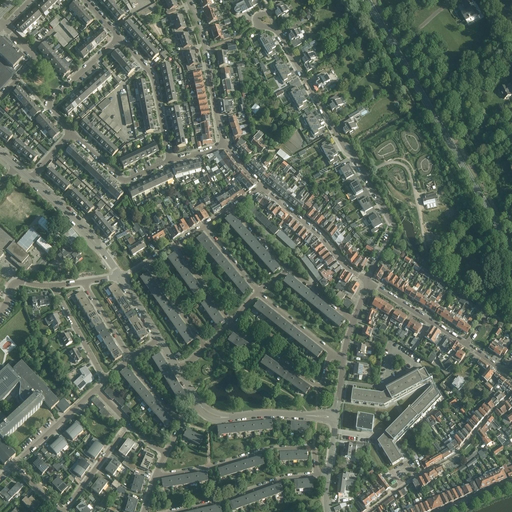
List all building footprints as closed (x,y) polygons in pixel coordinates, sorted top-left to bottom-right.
[(47,0),(45,0),(42,3),(48,10),(49,9),(49,10),(52,7),(54,10),(56,8),(53,5),(53,6),(47,0)] [(208,0),(201,3),(203,8),(205,8),(206,10),(214,7),(213,4),(211,5),(210,1),(213,0),(214,1),(217,0),(208,0)] [(236,0),(238,4),(233,6),(235,9),(233,10),(234,11),(234,12),(234,13),(235,14),(236,14),(236,15),(241,13),(242,14),(247,11),(243,3),(241,0),(236,0)] [(241,0),(243,3),(247,11),(253,9),(252,7),(257,5),(254,0),(241,0)] [(476,17),(479,16),(470,0),(460,0),(466,11),(461,14),(466,21),(475,16),(476,17)] [(111,1),(105,7),(109,12),(115,6),(111,1)] [(167,12),(165,13),(167,15),(174,12),(172,9),(178,7),(175,1),(167,5),(168,8),(166,10),(167,12)] [(74,13),(73,13),(80,7),(76,2),(69,8),(72,11),(69,14),(70,16),(74,13)] [(48,10),(42,3),(37,8),(44,15),(47,11),(50,14),(52,12),(49,10),(49,9),(48,10)] [(275,13),(277,18),(280,16),(281,18),(285,15),(284,14),(289,12),(285,6),(284,7),(282,3),(275,6),(277,9),(276,10),(277,12),(275,13)] [(115,6),(109,12),(113,17),(120,11),(115,6)] [(74,13),(76,16),(73,19),(75,21),(78,18),(77,17),(84,11),(80,7),(73,13),(74,13)] [(207,12),(204,13),(207,19),(219,14),(218,12),(216,13),(216,14),(215,14),(213,10),(215,9),(214,7),(206,10),(207,12)] [(35,10),(30,14),(36,21),(37,20),(37,21),(40,18),(43,21),(45,19),(42,16),(41,16),(35,10)] [(78,18),(80,21),(77,24),(79,26),(82,23),(81,22),(88,16),(84,11),(77,17),(78,18)] [(120,11),(113,17),(118,22),(124,16),(120,11)] [(30,14),(26,19),(32,25),(33,25),(35,22),(38,25),(40,23),(37,21),(37,20),(36,21),(30,14)] [(219,14),(207,19),(209,24),(217,21),(216,17),(217,16),(218,17),(220,16),(219,14)] [(174,22),(175,25),(184,22),(182,16),(176,18),(175,15),(169,17),(171,22),(174,22)] [(82,23),(84,26),(81,29),(83,30),(86,27),(93,21),(88,16),(81,22),(82,23)] [(26,19),(21,23),(27,30),(28,29),(31,27),(33,29),(35,28),(33,25),(32,25),(26,19)] [(122,27),(126,32),(133,26),(128,21),(122,27)] [(184,22),(175,25),(176,29),(173,29),(175,35),(181,33),(180,30),(186,28),(184,22)] [(18,30),(16,32),(22,38),(25,36),(23,34),(26,31),(29,34),(31,32),(28,29),(27,30),(21,23),(16,27),(18,30)] [(210,29),(212,35),(221,32),(219,28),(222,27),(222,25),(210,29)] [(133,26),(126,32),(131,36),(137,31),(133,26)] [(291,35),(288,37),(291,41),(290,42),(294,48),(301,44),(298,39),(297,38),(302,35),(299,29),(298,30),(295,26),(289,30),(290,33),(291,35)] [(95,31),(93,32),(96,35),(102,42),(107,38),(105,36),(108,34),(102,27),(100,29),(101,31),(97,34),(95,31)] [(137,31),(131,36),(135,41),(141,36),(137,31)] [(221,32),(212,35),(214,40),(216,40),(217,42),(229,39),(227,35),(225,36),(225,34),(222,35),(221,32)] [(181,33),(175,35),(177,40),(180,40),(181,43),(190,40),(188,34),(182,36),(181,33)] [(260,38),(257,40),(261,46),(262,45),(264,48),(271,43),(272,43),(269,38),(268,38),(265,34),(260,37),(260,38)] [(88,37),(91,40),(92,39),(97,46),(102,42),(96,35),(93,38),(90,35),(88,37)] [(141,36),(135,41),(139,46),(145,40),(141,36)] [(0,90),(11,79),(22,67),(25,64),(29,60),(15,48),(13,50),(10,47),(12,45),(4,37),(0,40),(0,90)] [(85,39),(83,41),(86,44),(87,43),(93,50),(97,46),(92,39),(91,40),(88,42),(85,39)] [(38,49),(42,54),(49,48),(48,48),(48,47),(46,45),(49,42),(47,40),(44,43),(38,49)] [(145,40),(139,46),(143,51),(150,45),(145,40)] [(182,47),(180,47),(181,53),(187,51),(186,48),(192,46),(190,40),(181,43),(182,47)] [(308,44),(310,49),(317,45),(315,40),(308,44)] [(79,45),(81,48),(82,48),(88,54),(93,50),(87,43),(86,44),(83,41),(86,44),(83,47),(80,43),(79,45)] [(271,43),(264,48),(265,50),(264,51),(268,58),(271,56),(271,57),(276,54),(277,54),(274,49),(275,48),(272,43),(271,43)] [(227,45),(228,48),(229,52),(236,51),(234,44),(227,45)] [(49,48),(42,54),(46,59),(53,53),(52,52),(53,52),(50,49),(53,47),(51,45),(48,47),(48,48),(49,48)] [(150,45),(143,51),(148,56),(154,50),(150,45)] [(81,48),(79,51),(76,48),(74,49),(77,53),(77,52),(83,59),(88,54),(82,48),(81,48)] [(305,58),(302,60),(304,64),(303,65),(306,69),(307,72),(311,69),(309,66),(308,64),(312,62),(311,61),(316,58),(312,53),(311,53),(309,49),(302,53),(304,56),(303,56),(305,58)] [(53,53),(46,59),(50,64),(57,58),(57,57),(54,54),(57,52),(55,50),(53,52),(52,52),(53,53)] [(154,50),(148,56),(152,61),(158,55),(154,50)] [(111,56),(115,61),(121,55),(117,51),(111,56)] [(187,51),(181,53),(183,58),(186,58),(187,61),(196,58),(194,52),(188,54),(187,51)] [(227,52),(217,54),(218,61),(227,59),(226,55),(228,55),(227,52)] [(57,58),(50,64),(54,68),(61,62),(58,59),(61,56),(60,54),(57,57),(57,58)] [(121,55),(115,61),(119,66),(126,60),(121,55)] [(196,58),(187,61),(188,65),(186,66),(187,70),(194,69),(193,69),(192,66),(198,64),(196,58)] [(61,62),(54,68),(59,73),(66,67),(65,66),(63,64),(66,61),(64,59),(61,62)] [(227,59),(218,61),(219,68),(233,65),(233,63),(229,63),(227,63),(227,59)] [(126,60),(119,66),(123,71),(130,65),(126,60)] [(283,65),(280,60),(280,61),(275,63),(276,64),(273,66),(278,75),(288,70),(285,64),(283,65)] [(66,67),(59,73),(63,78),(64,77),(66,79),(70,76),(68,74),(70,72),(67,68),(70,66),(68,64),(65,66),(66,67)] [(160,66),(162,72),(170,71),(169,64),(160,66)] [(130,65),(123,71),(128,76),(134,70),(130,65)] [(194,69),(187,70),(188,74),(192,73),(193,78),(202,77),(200,71),(195,72),(194,69)] [(105,70),(100,75),(106,81),(111,77),(105,70)] [(291,75),(288,70),(278,75),(283,84),(286,83),(287,84),(292,81),(289,76),(291,75)] [(329,82),(326,76),(325,77),(322,73),(316,76),(317,79),(317,80),(318,82),(315,83),(318,88),(321,86),(322,88),(325,85),(325,84),(329,82)] [(100,75),(96,79),(101,85),(106,81),(100,75)] [(96,79),(91,83),(96,90),(101,85),(96,79)] [(136,82),(137,89),(146,87),(144,81),(136,82)] [(91,83),(86,88),(92,94),(96,90),(91,83)] [(506,86),(499,90),(504,99),(506,99),(507,99),(508,99),(509,98),(509,96),(511,96),(510,94),(511,92),(511,83),(506,87),(506,86)] [(299,92),(296,87),(296,88),(291,90),(291,91),(288,93),(293,102),(303,97),(300,91),(299,92)] [(17,100),(17,99),(23,93),(19,88),(12,94),(15,98),(12,101),(14,103),(17,100)] [(86,88),(81,92),(87,98),(92,94),(86,88)] [(81,92),(77,96),(82,102),(87,98),(81,92)] [(23,93),(17,99),(17,100),(19,103),(16,105),(18,107),(21,105),(21,104),(28,98),(23,93)] [(77,96),(72,100),(77,107),(82,102),(77,96)] [(175,96),(167,97),(168,104),(177,102),(175,96)] [(338,108),(343,105),(340,99),(338,100),(336,96),(329,100),(331,103),(332,105),(329,107),(332,111),(335,110),(335,111),(339,109),(338,108)] [(306,102),(303,97),(293,102),(298,111),(302,109),(302,111),(307,108),(305,103),(306,102)] [(28,98),(21,104),(21,105),(24,108),(21,110),(22,112),(25,109),(32,103),(28,98)] [(222,100),(219,100),(220,108),(228,107),(232,107),(231,102),(232,102),(232,99),(227,99),(222,100)] [(72,100),(67,105),(73,111),(77,107),(72,100)] [(32,103),(25,109),(28,112),(25,115),(26,117),(29,114),(30,114),(29,114),(36,107),(32,103)] [(73,111),(67,105),(62,109),(63,110),(68,116),(73,111)] [(36,107),(29,114),(30,114),(29,114),(32,117),(29,120),(31,122),(34,119),(35,121),(42,115),(40,112),(36,107)] [(169,110),(171,116),(179,114),(178,108),(169,110)] [(310,128),(318,124),(315,118),(314,119),(311,114),(306,117),(307,118),(303,120),(307,127),(308,126),(310,128)] [(42,115),(35,121),(38,124),(35,127),(37,129),(40,126),(47,120),(42,115)] [(235,118),(228,120),(230,126),(237,124),(243,122),(242,119),(236,121),(235,118)] [(350,119),(343,123),(345,126),(344,126),(345,128),(342,130),(345,135),(348,133),(349,134),(352,132),(352,131),(356,128),(353,123),(352,123),(350,119)] [(47,120),(40,126),(43,129),(40,132),(41,134),(44,131),(45,131),(44,130),(51,124),(47,120)] [(79,126),(84,131),(89,124),(85,120),(79,126)] [(51,124),(44,130),(45,131),(44,131),(47,134),(44,137),(46,139),(49,136),(48,135),(55,129),(51,124)] [(89,124),(84,131),(88,135),(94,129),(89,124)] [(237,124),(230,126),(232,132),(239,129),(239,130),(240,129),(239,126),(238,127),(237,124)] [(321,129),(318,124),(310,128),(311,131),(310,132),(314,138),(317,136),(318,137),(323,134),(320,130),(321,129)] [(153,125),(144,127),(146,133),(154,132),(153,125)] [(55,129),(48,135),(49,136),(51,139),(48,141),(50,143),(53,140),(59,134),(55,129)] [(94,129),(88,135),(93,139),(99,133),(94,129)] [(233,135),(232,136),(234,143),(240,137),(240,136),(242,135),(241,132),(240,133),(239,130),(239,129),(232,132),(233,135)] [(7,133),(2,139),(7,143),(12,136),(7,133)] [(99,133),(93,139),(98,144),(104,138),(99,133)] [(257,134),(249,142),(261,153),(265,148),(257,142),(261,137),(257,134)] [(211,135),(201,136),(202,145),(205,145),(206,146),(207,146),(207,145),(212,144),(211,135)] [(104,138),(98,144),(102,148),(108,142),(110,140),(108,138),(106,140),(104,138)] [(12,147),(17,151),(23,145),(18,140),(12,147)] [(184,140),(176,141),(177,148),(185,146),(184,140)] [(241,140),(235,146),(239,149),(245,144),(246,143),(244,141),(243,142),(241,140)] [(322,145),(319,147),(322,153),(324,153),(325,155),(334,150),(331,145),(329,146),(326,141),(321,144),(322,145)] [(108,142),(102,148),(107,153),(113,146),(108,142)] [(155,144),(149,147),(153,155),(158,152),(155,144)] [(245,144),(239,149),(243,153),(248,148),(245,144)] [(23,145),(17,151),(22,155),(27,149),(23,145)] [(65,152),(70,157),(76,150),(71,146),(65,152)] [(113,146),(107,153),(112,157),(118,151),(113,146)] [(248,148),(243,153),(246,157),(252,151),(250,149),(251,148),(249,146),(248,148)] [(149,147),(143,150),(147,158),(153,155),(149,147)] [(27,149),(22,155),(27,159),(32,153),(27,149)] [(280,149),(276,154),(285,161),(290,158),(280,149)] [(76,150),(70,157),(75,161),(81,155),(76,150)] [(143,150),(137,152),(141,160),(147,158),(143,150)] [(333,151),(325,155),(327,158),(325,159),(329,165),(332,163),(333,164),(338,161),(335,157),(337,156),(334,150),(333,151)] [(212,155),(206,156),(209,160),(213,157),(215,159),(216,159),(219,163),(221,162),(229,155),(226,151),(225,151),(224,151),(222,151),(219,151),(212,155)] [(137,152),(132,155),(135,163),(141,160),(137,152)] [(32,153),(27,159),(32,164),(37,157),(32,153)] [(81,155),(75,161),(80,165),(85,159),(81,155)] [(132,155),(126,158),(129,166),(135,163),(132,155)] [(221,162),(219,163),(223,167),(232,160),(229,155),(221,162)] [(268,155),(261,162),(264,165),(266,167),(273,159),(268,155)] [(129,166),(126,158),(120,161),(124,169),(129,166)] [(85,159),(80,165),(84,170),(90,163),(85,159)] [(247,165),(250,168),(256,162),(253,159),(247,165)] [(232,160),(223,167),(227,171),(235,164),(232,160)] [(199,161),(192,163),(195,171),(201,169),(199,161)] [(256,162),(250,168),(252,170),(258,164),(256,162)] [(258,164),(252,170),(256,174),(264,165),(261,162),(260,162),(258,164)] [(90,163),(84,170),(89,174),(95,168),(90,163)] [(192,163),(186,164),(188,173),(195,171),(192,163)] [(186,164),(180,166),(182,174),(188,173),(186,164)] [(223,174),(225,176),(231,171),(233,174),(239,169),(235,164),(227,171),(225,172),(223,174)] [(264,165),(256,174),(260,178),(264,173),(266,172),(265,171),(265,170),(264,169),(266,167),(264,165)] [(182,174),(180,166),(174,168),(176,176),(182,174)] [(340,166),(334,169),(336,173),(340,170),(343,175),(350,171),(347,166),(342,169),(340,166)] [(95,168),(89,174),(94,178),(100,172),(95,168)] [(45,175),(50,180),(56,173),(51,169),(45,175)] [(239,169),(233,174),(232,175),(235,179),(237,178),(243,173),(239,169)] [(350,171),(343,175),(346,180),(347,184),(354,179),(353,176),(350,171)] [(100,172),(94,178),(98,183),(104,177),(100,172)] [(169,172),(163,174),(167,182),(173,179),(169,172)] [(264,173),(260,178),(266,183),(274,173),(272,172),(270,174),(269,173),(267,175),(264,173)] [(56,173),(50,180),(55,184),(60,177),(56,173)] [(243,173),(237,178),(241,183),(247,177),(243,173)] [(274,173),(266,183),(270,186),(278,177),(274,173)] [(163,174),(157,177),(161,185),(167,182),(163,174)] [(60,177),(55,184),(60,188),(65,182),(60,177)] [(104,177),(98,183),(103,187),(109,181),(104,177)] [(157,177),(151,180),(155,188),(161,185),(157,177)] [(241,183),(239,185),(240,186),(241,185),(241,184),(242,184),(245,187),(243,188),(244,188),(251,182),(247,177),(241,183)] [(278,177),(270,186),(274,190),(282,181),(278,177)] [(354,179),(347,184),(349,187),(352,192),(360,187),(357,182),(356,182),(354,179)] [(151,180),(146,183),(149,190),(155,188),(151,180)] [(109,181),(103,187),(108,192),(114,185),(109,181)] [(282,181),(274,190),(278,193),(282,189),(286,184),(282,181)] [(65,182),(60,188),(65,192),(70,186),(65,182)] [(244,188),(243,189),(245,190),(246,189),(249,191),(255,186),(251,182),(244,188)] [(146,183),(140,185),(143,193),(149,190),(146,183)] [(282,189),(278,193),(283,197),(289,189),(286,187),(287,186),(287,185),(286,184),(282,189)] [(114,185),(108,192),(112,196),(118,190),(114,185)] [(140,185),(134,188),(138,196),(143,193),(140,185)] [(289,189),(283,197),(287,200),(293,193),(297,188),(295,186),(292,190),(289,189)] [(234,189),(232,191),(237,198),(242,195),(236,187),(236,188),(234,189)] [(360,187),(352,192),(347,195),(351,202),(356,199),(357,200),(364,196),(362,193),(363,192),(360,187)] [(138,196),(134,188),(128,191),(132,199),(138,196)] [(69,196),(74,201),(80,195),(75,190),(69,196)] [(118,190),(112,196),(117,200),(123,194),(118,190)] [(177,190),(172,192),(174,197),(177,195),(178,199),(181,197),(177,190)] [(232,191),(226,195),(231,203),(237,198),(232,191)] [(297,197),(291,204),(296,208),(302,200),(300,198),(304,193),(302,191),(297,197)] [(220,193),(219,194),(220,196),(220,197),(227,206),(231,203),(226,195),(224,192),(222,193),(224,196),(223,196),(220,193)] [(293,193),(287,200),(291,204),(297,197),(293,193)] [(302,200),(296,208),(300,211),(302,208),(305,205),(303,203),(309,195),(307,193),(302,200)] [(436,193),(425,196),(425,199),(422,200),(424,206),(435,204),(435,200),(438,200),(436,193)] [(218,198),(216,200),(218,203),(222,209),(227,206),(220,197),(220,196),(219,194),(217,196),(218,198)] [(80,195),(74,201),(78,205),(84,199),(80,195)] [(257,199),(255,202),(262,205),(265,208),(267,207),(271,202),(267,198),(263,197),(260,195),(257,199)] [(305,205),(302,208),(308,213),(313,207),(309,203),(314,197),(312,196),(307,202),(305,205)] [(364,196),(357,200),(359,203),(362,208),(369,204),(366,198),(366,199),(364,196)] [(202,199),(203,203),(205,206),(209,205),(210,204),(206,197),(202,199)] [(84,199),(78,205),(83,210),(89,204),(84,199)] [(210,204),(209,205),(211,208),(210,208),(214,214),(222,209),(218,203),(216,200),(210,204)] [(265,208),(263,210),(266,212),(268,210),(271,213),(277,206),(272,202),(271,202),(267,207),(265,208)] [(89,204),(83,210),(88,215),(94,208),(89,204)] [(369,204),(362,208),(363,210),(360,212),(363,217),(366,215),(366,216),(373,212),(372,209),(369,204)] [(200,205),(194,209),(196,213),(197,215),(201,222),(208,217),(204,209),(203,210),(200,205)] [(308,213),(305,216),(309,219),(310,219),(318,209),(316,207),(317,206),(315,205),(313,207),(308,213)] [(271,213),(266,218),(268,220),(272,215),(274,217),(276,215),(280,209),(277,206),(271,213)] [(318,209),(310,219),(314,222),(319,216),(317,214),(321,209),(319,207),(318,209)] [(280,209),(276,215),(283,221),(287,215),(280,209)] [(319,216),(314,222),(318,226),(324,218),(328,214),(328,213),(326,212),(322,218),(319,216)] [(366,216),(364,218),(368,226),(371,224),(379,220),(376,215),(375,215),(373,212),(366,216)] [(92,219),(96,224),(102,219),(98,214),(92,219)] [(185,214),(183,215),(186,220),(187,222),(188,222),(191,228),(196,225),(192,219),(190,221),(188,218),(185,214)] [(227,223),(231,227),(232,227),(231,226),(236,222),(234,219),(234,218),(231,215),(225,219),(227,222),(227,223)] [(288,216),(283,223),(288,227),(284,231),(286,233),(287,231),(290,229),(290,228),(295,222),(291,218),(288,216)] [(324,220),(319,226),(324,230),(332,220),(333,218),(331,217),(327,222),(328,222),(327,223),(324,220)] [(42,219),(38,224),(49,234),(51,235),(52,234),(50,232),(53,229),(42,219)] [(102,219),(96,224),(100,229),(106,223),(102,219)] [(181,225),(177,228),(180,235),(189,229),(183,219),(179,221),(181,225)] [(332,220),(324,230),(328,234),(333,227),(331,225),(334,221),(332,220)] [(379,220),(371,224),(374,229),(370,231),(372,234),(378,231),(377,228),(382,225),(379,220)] [(236,222),(231,226),(232,227),(233,228),(233,229),(237,234),(238,233),(237,233),(242,229),(242,228),(240,226),(240,225),(237,221),(236,222)] [(290,229),(287,231),(288,232),(289,233),(290,232),(291,230),(294,232),(300,225),(295,222),(290,228),(290,229)] [(106,223),(100,229),(104,234),(111,228),(106,223)] [(180,235),(177,228),(174,224),(173,225),(172,225),(167,228),(168,231),(167,232),(170,237),(171,236),(173,239),(180,235)] [(333,227),(328,234),(331,238),(337,231),(340,228),(340,227),(339,225),(337,226),(335,224),(333,227)] [(111,228),(104,234),(108,239),(114,234),(115,235),(118,232),(113,226),(111,228)] [(159,231),(155,233),(159,239),(165,236),(164,235),(167,234),(165,230),(162,232),(159,227),(157,228),(159,231)] [(294,241),(293,242),(294,243),(299,237),(305,230),(301,227),(295,234),(298,236),(294,241)] [(28,232),(17,244),(26,252),(40,236),(35,232),(31,228),(28,232)] [(145,228),(141,230),(149,242),(152,240),(154,243),(159,239),(155,233),(150,236),(145,228)] [(242,229),(237,233),(238,233),(239,235),(239,236),(243,241),(244,240),(243,240),(248,235),(246,232),(243,228),(242,228),(242,229)] [(337,231),(331,238),(335,243),(340,235),(338,232),(341,229),(340,228),(337,231)] [(0,259),(4,255),(0,253),(6,251),(12,256),(10,259),(22,270),(27,270),(32,265),(32,259),(13,243),(14,242),(0,229),(0,259)] [(71,229),(62,237),(67,242),(70,246),(79,238),(71,229)] [(51,235),(47,237),(55,247),(63,240),(65,243),(66,242),(67,242),(62,237),(57,230),(52,234),(51,235)] [(299,237),(294,243),(296,245),(297,244),(298,244),(300,242),(299,241),(301,239),(303,241),(309,233),(305,230),(299,237)] [(340,235),(335,243),(338,247),(344,240),(341,237),(345,233),(344,231),(340,235)] [(202,234),(197,239),(199,242),(198,242),(202,247),(203,247),(203,246),(208,242),(205,239),(206,238),(202,234)] [(306,244),(302,249),(304,250),(308,244),(314,237),(310,234),(304,242),(306,244)] [(248,235),(243,240),(244,240),(245,242),(245,243),(249,247),(250,247),(249,246),(254,242),(252,239),(252,238),(249,235),(248,235)] [(308,249),(305,251),(307,253),(312,249),(319,243),(316,239),(314,237),(308,244),(309,244),(308,245),(310,248),(308,249)] [(344,240),(338,247),(341,251),(349,242),(350,241),(347,237),(344,240)] [(132,238),(130,239),(138,253),(144,249),(142,247),(145,245),(141,240),(139,241),(140,243),(137,245),(132,238)] [(130,239),(127,241),(132,248),(129,250),(133,256),(138,253),(130,239)] [(208,242),(203,246),(203,247),(205,248),(204,249),(208,254),(209,254),(209,253),(214,249),(211,246),(212,245),(209,242),(208,241),(208,242)] [(254,242),(249,246),(250,247),(251,249),(255,254),(256,254),(255,253),(260,249),(260,248),(258,246),(258,245),(255,241),(254,242)] [(79,261),(82,258),(79,255),(81,254),(78,250),(76,252),(74,250),(75,250),(72,245),(70,246),(66,242),(65,243),(63,245),(65,248),(63,249),(63,248),(59,251),(61,253),(57,256),(60,259),(63,263),(66,260),(65,258),(66,257),(69,260),(73,257),(74,259),(72,261),(75,264),(77,263),(79,261)] [(349,242),(341,251),(345,256),(350,249),(348,246),(351,243),(349,242)] [(312,253),(306,257),(308,258),(308,259),(316,253),(323,248),(319,243),(312,249),(314,252),(312,253)] [(214,249),(209,253),(209,254),(211,255),(210,256),(214,261),(215,260),(220,256),(219,255),(217,253),(218,252),(214,248),(214,249)] [(260,249),(255,253),(256,254),(257,255),(257,256),(261,261),(262,260),(261,260),(266,255),(264,252),(261,248),(260,248),(260,249)] [(316,253),(308,259),(309,260),(311,262),(312,263),(314,262),(312,260),(317,255),(319,258),(326,252),(323,248),(316,253)] [(350,249),(345,256),(348,260),(354,253),(352,251),(350,249)] [(354,253),(348,260),(352,265),(357,258),(356,256),(358,254),(354,249),(352,251),(354,253)] [(314,262),(312,263),(313,264),(314,267),(315,268),(317,267),(315,264),(316,263),(321,260),(323,262),(330,256),(326,252),(319,258),(314,261),(314,262)] [(174,253),(168,258),(170,260),(169,261),(173,266),(174,266),(173,265),(179,261),(176,258),(177,258),(174,253)] [(220,256),(215,260),(216,262),(216,263),(220,268),(221,267),(220,267),(225,262),(223,259),(220,255),(219,255),(220,256)] [(266,255),(261,260),(262,260),(263,262),(263,263),(267,268),(268,267),(267,266),(272,262),(270,259),(267,255),(266,255)] [(317,267),(315,268),(316,269),(317,270),(324,264),(327,267),(334,261),(330,256),(323,262),(317,267)] [(357,258),(352,265),(356,268),(358,266),(362,269),(366,261),(363,259),(362,257),(360,259),(357,258)] [(179,261),(173,265),(174,266),(175,267),(174,268),(178,273),(179,273),(179,272),(184,269),(184,268),(182,265),(179,261)] [(272,262),(267,266),(268,267),(269,269),(273,274),(276,271),(277,271),(279,269),(276,266),(276,265),(273,262),(273,261),(272,262)] [(225,262),(220,267),(221,267),(222,269),(222,270),(226,275),(227,274),(226,274),(231,269),(229,266),(226,262),(225,262)] [(329,270),(327,271),(329,273),(338,266),(335,262),(327,268),(329,270)] [(321,275),(316,279),(323,288),(328,284),(326,282),(328,281),(331,278),(342,270),(338,266),(329,273),(327,271),(325,272),(323,270),(319,273),(321,275)] [(380,267),(374,277),(380,280),(383,275),(386,277),(390,271),(387,269),(386,271),(380,267)] [(184,269),(179,272),(179,273),(180,275),(183,281),(184,280),(189,276),(187,273),(188,272),(185,268),(184,268),(184,269)] [(231,269),(226,274),(227,274),(228,276),(227,277),(232,282),(233,281),(232,280),(237,276),(235,273),(232,269),(231,269)] [(386,277),(384,280),(389,284),(394,276),(391,274),(393,271),(391,270),(390,271),(386,277)] [(342,271),(337,279),(340,280),(337,284),(339,285),(347,273),(342,271)] [(347,273),(339,285),(341,286),(342,285),(343,286),(344,283),(346,284),(351,277),(351,276),(347,273)] [(147,274),(141,278),(143,280),(142,281),(146,286),(147,286),(146,285),(152,282),(151,281),(149,278),(150,278),(147,274)] [(189,276),(184,280),(186,282),(185,283),(189,288),(190,288),(189,287),(194,283),(192,280),(193,280),(190,276),(190,275),(189,276)] [(399,279),(394,287),(398,290),(403,283),(405,280),(402,278),(403,277),(401,275),(399,279)] [(237,276),(232,280),(233,281),(234,283),(233,283),(238,288),(238,287),(243,283),(240,280),(241,280),(238,276),(237,276)] [(285,284),(290,288),(291,288),(291,287),(295,282),(292,280),(292,279),(288,276),(283,281),(286,283),(285,284)] [(394,276),(389,284),(394,287),(399,279),(394,276)] [(403,283),(398,290),(403,293),(408,286),(406,284),(408,280),(406,278),(405,280),(403,283)] [(152,282),(146,285),(147,286),(148,288),(147,288),(151,294),(152,293),(151,293),(157,289),(156,289),(154,285),(155,285),(152,281),(151,281),(152,282)] [(295,282),(291,287),(291,288),(293,289),(292,290),(297,294),(298,293),(302,288),(299,285),(295,282),(295,281),(295,282)] [(243,283),(238,287),(238,288),(240,290),(239,290),(243,295),(246,293),(247,292),(249,290),(246,287),(247,286),(244,283),(243,283),(243,282),(243,283)] [(339,292),(334,298),(340,302),(345,296),(351,300),(354,295),(359,287),(353,283),(352,284),(350,282),(349,282),(341,293),(339,292)] [(194,283),(189,287),(190,288),(191,289),(190,290),(194,295),(197,293),(198,292),(200,291),(197,287),(198,287),(195,283),(194,283)] [(109,285),(103,289),(104,292),(108,290),(111,295),(112,296),(113,296),(119,291),(115,285),(111,288),(109,285)] [(302,288),(298,293),(300,295),(299,295),(305,300),(305,299),(305,298),(309,293),(306,291),(306,290),(302,287),(302,288)] [(408,288),(404,294),(410,297),(416,288),(414,287),(412,289),(411,290),(408,288)] [(157,289),(151,293),(152,293),(153,295),(152,296),(156,301),(157,301),(156,300),(162,296),(159,293),(160,292),(157,288),(156,289),(157,289)] [(416,288),(410,297),(415,301),(419,295),(418,294),(416,293),(416,292),(418,289),(416,288)] [(119,291),(113,296),(116,300),(115,301),(116,302),(117,302),(123,298),(119,291)] [(419,295),(415,301),(420,304),(424,297),(422,296),(424,294),(420,291),(418,294),(419,295)] [(81,292),(75,297),(78,302),(77,302),(78,304),(79,303),(85,299),(81,292)] [(309,293),(305,298),(305,299),(307,300),(306,301),(312,305),(312,304),(316,299),(313,297),(313,296),(309,293)] [(424,297),(420,304),(425,307),(429,301),(426,299),(428,296),(428,295),(426,294),(424,297)] [(162,296),(156,300),(157,301),(158,303),(157,303),(161,309),(162,308),(162,307),(167,304),(165,300),(162,296)] [(40,307),(49,306),(48,298),(39,299),(39,297),(31,298),(32,306),(40,305),(40,307)] [(123,298),(117,302),(120,307),(119,307),(120,309),(121,308),(127,304),(123,298)] [(316,299),(312,304),(314,306),(314,307),(319,311),(319,310),(323,305),(323,304),(320,302),(317,298),(316,298),(316,299)] [(375,302),(372,306),(378,310),(383,302),(380,300),(377,298),(377,299),(376,299),(374,301),(375,302)] [(429,301),(425,307),(430,310),(434,303),(436,300),(434,299),(433,300),(430,298),(429,301)] [(85,299),(79,303),(82,308),(81,308),(82,310),(83,310),(89,305),(85,299)] [(208,300),(202,305),(203,307),(203,308),(206,313),(207,313),(207,312),(212,308),(210,305),(211,304),(208,300)] [(346,300),(342,304),(343,305),(347,308),(348,308),(351,304),(346,300)] [(256,309),(261,314),(261,313),(261,312),(265,307),(262,305),(262,304),(258,301),(254,307),(256,309)] [(383,302),(378,310),(381,312),(383,313),(388,306),(383,302)] [(167,304),(162,307),(162,308),(163,310),(162,311),(166,316),(167,315),(172,311),(170,308),(170,307),(168,304),(167,303),(167,304)] [(434,303),(430,310),(435,314),(440,306),(437,304),(437,305),(434,303)] [(127,304),(121,308),(124,313),(123,314),(124,315),(125,315),(131,311),(127,304)] [(323,305),(319,310),(321,311),(321,312),(326,316),(326,315),(330,310),(327,308),(327,307),(324,304),(323,304),(323,305)] [(89,305),(83,310),(86,314),(85,315),(86,316),(87,316),(93,312),(89,305)] [(385,314),(382,319),(385,321),(393,309),(388,306),(383,313),(385,314)] [(265,307),(261,312),(261,313),(263,314),(263,315),(268,319),(269,318),(268,318),(272,313),(269,310),(270,310),(266,307),(265,307)] [(441,307),(437,315),(442,318),(447,309),(445,308),(444,309),(441,307)] [(212,308),(207,312),(207,313),(209,314),(208,315),(212,320),(213,320),(212,319),(218,315),(217,315),(215,312),(216,312),(213,308),(212,308)] [(447,309),(442,318),(447,321),(452,313),(453,311),(448,308),(447,309)] [(330,310),(326,315),(326,316),(328,317),(328,318),(333,322),(333,321),(337,316),(334,313),(331,310),(330,310)] [(131,311),(125,315),(128,320),(127,320),(128,322),(129,321),(135,317),(131,311)] [(172,311),(167,315),(168,317),(168,318),(171,323),(172,323),(172,322),(177,318),(175,315),(176,315),(173,311),(172,311)] [(397,311),(390,321),(395,325),(396,324),(397,322),(402,314),(397,311)] [(93,312),(87,316),(90,321),(89,321),(90,323),(91,323),(91,322),(97,318),(93,312)] [(272,313),(268,318),(269,318),(270,320),(270,321),(275,325),(276,324),(275,324),(279,318),(276,316),(277,315),(273,313),(273,312),(272,312),(272,313)] [(370,312),(367,321),(368,322),(367,324),(373,327),(375,323),(373,322),(374,320),(373,320),(373,317),(375,313),(370,312)] [(452,313),(447,321),(452,324),(458,315),(456,313),(455,314),(452,313)] [(397,322),(396,324),(399,325),(398,327),(401,328),(407,318),(402,314),(397,322)] [(56,315),(50,318),(49,317),(44,320),(48,326),(51,325),(53,328),(54,331),(59,328),(58,326),(61,324),(58,319),(58,318),(56,315)] [(218,315),(212,319),(213,320),(214,322),(213,322),(217,327),(220,325),(221,324),(223,323),(220,319),(221,319),(218,315),(217,315),(218,315)] [(337,316),(333,321),(335,323),(335,324),(340,328),(342,325),(342,324),(344,322),(341,319),(341,318),(338,315),(337,315),(337,316)] [(458,315),(452,324),(457,328),(461,321),(463,319),(460,317),(460,316),(458,315)] [(135,317),(129,321),(132,326),(131,326),(132,328),(133,328),(133,327),(139,323),(135,317)] [(97,318),(91,322),(91,323),(94,327),(93,328),(94,329),(95,329),(101,325),(97,318)] [(177,318),(172,322),(172,323),(174,325),(173,325),(176,331),(177,330),(182,326),(180,323),(181,322),(178,318),(177,318)] [(279,318),(275,324),(276,324),(277,325),(277,326),(282,330),(283,330),(282,329),(286,324),(283,322),(284,321),(280,318),(279,318)] [(461,321),(457,328),(462,331),(466,324),(468,321),(466,320),(463,318),(463,319),(461,321)] [(412,321),(405,331),(407,332),(408,331),(411,333),(412,331),(417,324),(412,321)] [(139,323),(133,327),(133,328),(136,332),(135,333),(136,334),(137,334),(143,330),(139,323)] [(286,324),(282,329),(283,330),(284,331),(284,332),(289,336),(293,330),(290,327),(291,327),(287,324),(287,323),(286,324)] [(417,324),(412,331),(415,333),(413,336),(415,338),(422,327),(417,324)] [(466,324),(462,331),(467,334),(471,328),(468,326),(469,325),(466,324)] [(101,325),(95,329),(98,334),(97,334),(98,336),(99,335),(105,331),(101,325)] [(182,326),(177,330),(179,332),(178,333),(182,338),(182,337),(187,333),(185,330),(186,330),(183,326),(183,325),(182,326)] [(427,334),(424,338),(437,346),(442,342),(440,341),(443,337),(440,335),(441,333),(431,327),(430,329),(428,328),(425,332),(427,334)] [(375,335),(377,330),(372,328),(371,331),(364,328),(362,335),(370,338),(371,334),(375,335)] [(293,330),(289,336),(296,342),(297,341),(296,340),(300,335),(297,333),(298,332),(294,329),(293,330)] [(140,341),(136,343),(137,345),(144,341),(143,339),(147,336),(143,330),(137,334),(140,339),(139,339),(140,341)] [(105,331),(99,335),(102,340),(101,340),(102,342),(103,342),(109,337),(105,331)] [(65,346),(72,343),(67,334),(64,336),(62,333),(57,336),(59,341),(61,339),(65,346)] [(187,333),(182,337),(182,338),(184,339),(183,340),(187,345),(190,343),(191,342),(193,341),(190,337),(191,337),(188,333),(187,333)] [(230,343),(235,346),(236,346),(236,345),(239,340),(236,338),(236,337),(232,334),(228,340),(231,342),(230,343)] [(300,335),(296,340),(297,341),(299,342),(298,343),(303,347),(304,346),(303,346),(307,341),(304,338),(305,338),(301,335),(300,335)] [(109,337),(103,342),(106,347),(105,347),(106,348),(107,348),(113,344),(109,337)] [(437,346),(436,346),(437,349),(441,346),(445,349),(447,352),(450,350),(452,347),(448,345),(451,340),(446,337),(442,342),(437,346)] [(239,340),(236,345),(236,346),(238,347),(237,348),(243,352),(244,351),(243,350),(247,345),(246,345),(243,343),(244,342),(240,339),(239,340)] [(494,342),(489,350),(494,353),(501,343),(503,341),(501,339),(499,342),(495,340),(494,342)] [(307,341),(303,346),(304,346),(306,348),(305,349),(310,353),(311,352),(310,352),(314,346),(311,344),(312,343),(308,340),(307,341)] [(414,346),(413,346),(410,351),(414,353),(417,348),(421,343),(417,341),(414,346)] [(447,352),(446,352),(448,354),(448,355),(450,354),(451,352),(452,352),(452,351),(457,354),(460,352),(464,348),(455,342),(452,347),(450,350),(447,352)] [(501,343),(494,353),(500,357),(501,354),(504,356),(508,350),(502,346),(503,344),(501,343)] [(113,344),(107,348),(110,353),(109,353),(110,355),(111,355),(111,354),(117,350),(113,344)] [(247,345),(243,350),(244,351),(245,352),(245,353),(250,357),(254,350),(251,348),(251,347),(247,345),(247,344),(246,345),(247,345)] [(357,352),(358,352),(357,353),(358,353),(357,356),(364,358),(364,354),(365,354),(365,351),(370,352),(371,345),(365,344),(364,347),(359,346),(358,349),(357,349),(357,352)] [(314,346),(310,352),(311,352),(313,353),(312,354),(317,358),(319,355),(320,354),(322,352),(319,350),(319,349),(315,346),(314,346)] [(75,364),(81,360),(76,350),(67,354),(69,357),(71,356),(75,364)] [(117,350),(111,354),(111,355),(114,359),(113,360),(114,361),(121,357),(117,350)] [(455,355),(451,358),(459,363),(461,361),(463,358),(465,355),(460,352),(457,354),(456,356),(455,355)] [(159,354),(153,358),(154,361),(153,361),(157,367),(158,367),(157,366),(163,363),(163,362),(161,359),(162,359),(161,358),(159,354)] [(265,357),(261,363),(263,365),(263,366),(268,369),(269,368),(268,368),(272,363),(269,360),(265,357)] [(487,371),(490,367),(481,360),(478,364),(481,366),(487,371)] [(163,363),(157,366),(158,367),(159,369),(158,369),(162,375),(163,374),(162,374),(168,370),(166,367),(166,366),(166,365),(164,362),(163,362),(163,363)] [(272,363),(268,368),(269,368),(271,370),(270,371),(276,374),(276,373),(280,368),(279,368),(276,365),(277,365),(273,362),(272,362),(272,363)] [(8,367),(0,373),(0,461),(4,466),(15,456),(14,455),(15,454),(10,448),(9,449),(2,442),(44,404),(50,411),(54,408),(56,405),(59,403),(21,363),(13,370),(14,371),(13,371),(8,367)] [(355,365),(354,375),(357,376),(356,380),(361,381),(362,375),(365,375),(366,372),(362,372),(363,367),(368,367),(369,365),(367,365),(367,364),(357,363),(357,366),(355,365)] [(82,375),(73,384),(77,388),(78,386),(81,390),(85,386),(93,379),(90,376),(89,376),(89,375),(85,367),(79,370),(81,374),(82,374),(82,375)] [(280,368),(276,373),(276,374),(278,375),(278,376),(283,379),(284,379),(283,378),(287,373),(284,371),(284,370),(280,367),(279,368),(280,368)] [(487,371),(481,377),(487,382),(496,372),(490,367),(487,371)] [(126,369),(120,373),(123,376),(122,376),(126,381),(127,381),(126,380),(131,376),(129,373),(129,372),(126,369)] [(353,386),(351,402),(384,406),(396,400),(396,398),(407,392),(430,380),(425,369),(386,390),(387,391),(382,394),(356,391),(356,386),(353,386)] [(168,370),(162,374),(163,374),(164,376),(163,377),(167,382),(167,381),(173,378),(170,374),(171,374),(170,373),(169,370),(168,370)] [(287,373),(283,378),(284,379),(286,380),(285,381),(290,385),(291,384),(291,383),(294,378),(291,376),(292,375),(288,372),(287,372),(287,373)] [(497,373),(492,378),(497,382),(498,381),(499,382),(502,378),(497,373)] [(131,376),(126,380),(127,381),(128,382),(128,383),(132,388),(133,388),(132,387),(137,383),(135,380),(135,379),(132,375),(131,376)] [(173,378),(167,381),(167,382),(169,384),(168,384),(171,390),(172,390),(172,389),(177,385),(175,382),(176,382),(175,380),(173,378),(173,377),(173,378)] [(294,378),(291,383),(291,384),(293,385),(293,386),(298,390),(299,389),(298,388),(302,383),(299,381),(299,380),(295,378),(295,377),(294,378)] [(458,377),(451,385),(458,391),(456,393),(459,396),(461,394),(459,392),(466,383),(458,377)] [(496,385),(493,388),(494,390),(495,390),(497,392),(498,390),(496,388),(498,385),(501,387),(507,381),(502,378),(499,382),(496,385)] [(507,381),(501,387),(505,391),(511,384),(507,381)] [(137,383),(132,387),(133,388),(134,389),(134,390),(138,395),(139,394),(138,394),(143,390),(141,387),(141,386),(140,385),(138,382),(137,383)] [(302,383),(298,388),(299,389),(300,390),(300,391),(305,395),(307,391),(308,390),(309,388),(306,386),(306,385),(303,383),(302,383),(302,382),(302,383)] [(177,385),(172,389),(172,390),(173,391),(173,392),(176,398),(177,397),(182,393),(180,390),(181,389),(180,388),(178,385),(177,385)] [(392,465),(392,466),(402,460),(392,443),(396,440),(398,442),(441,397),(438,391),(437,392),(433,385),(378,442),(392,465)] [(143,390),(138,394),(139,394),(140,396),(139,397),(144,402),(144,401),(149,397),(149,396),(146,394),(147,393),(146,392),(144,389),(143,390)] [(182,393),(177,397),(178,399),(177,400),(181,405),(184,403),(185,402),(187,401),(185,397),(186,397),(185,396),(183,393),(183,392),(182,393)] [(493,392),(491,394),(494,398),(499,403),(503,399),(500,395),(498,393),(496,395),(493,392)] [(489,393),(488,394),(493,399),(490,402),(495,406),(495,407),(496,406),(498,404),(499,403),(494,398),(491,394),(489,393)] [(149,397),(144,401),(146,403),(145,404),(150,409),(150,408),(155,403),(152,400),(153,400),(152,399),(150,396),(149,396),(149,397)] [(56,405),(54,408),(58,412),(60,410),(63,413),(70,407),(63,399),(59,403),(56,405)] [(488,400),(485,403),(491,410),(495,406),(490,402),(488,400)] [(511,408),(507,402),(503,405),(508,411),(511,415),(511,413),(511,409),(511,408)] [(155,403),(150,408),(152,410),(151,411),(155,416),(156,415),(156,414),(161,410),(158,407),(159,407),(158,406),(155,403)] [(499,408),(498,408),(500,410),(505,417),(506,416),(505,414),(508,411),(503,405),(503,404),(501,406),(500,407),(499,408)] [(485,405),(481,408),(487,414),(490,410),(485,405)] [(481,408),(478,412),(483,419),(487,414),(481,408)] [(498,408),(495,412),(501,420),(505,417),(500,410),(498,408)] [(161,410),(156,414),(156,415),(158,417),(157,417),(161,422),(162,422),(162,421),(167,417),(164,414),(165,414),(164,413),(161,410)] [(470,412),(468,414),(472,419),(471,420),(477,427),(480,423),(473,415),(470,412)] [(477,412),(473,415),(480,423),(483,419),(478,412),(477,412)] [(501,420),(506,426),(511,421),(511,413),(511,415),(508,417),(506,418),(505,417),(501,420)] [(357,430),(357,431),(361,431),(367,432),(372,433),(374,417),(369,416),(359,415),(359,418),(357,430)] [(167,417),(162,421),(162,422),(164,424),(163,424),(167,429),(170,426),(171,426),(173,424),(170,421),(170,420),(170,419),(167,417),(167,416),(167,417)] [(490,416),(486,420),(490,424),(494,427),(496,429),(498,431),(501,428),(494,420),(490,416)] [(469,418),(465,422),(466,423),(473,431),(477,427),(471,420),(469,418)] [(486,420),(483,425),(489,429),(490,430),(491,428),(494,430),(496,429),(494,427),(490,424),(486,420)] [(75,425),(71,429),(78,436),(83,431),(81,429),(82,428),(80,424),(76,421),(74,424),(75,425)] [(262,422),(262,423),(263,430),(266,430),(266,431),(272,430),(271,422),(267,423),(267,422),(262,422)] [(253,424),(254,431),(257,431),(257,432),(263,431),(263,430),(262,423),(258,424),(258,423),(253,424)] [(290,423),(290,430),(293,430),(293,431),(299,432),(300,431),(299,431),(299,424),(295,424),(295,423),(294,423),(290,423)] [(299,423),(299,424),(299,431),(300,431),(302,431),(302,432),(308,432),(309,425),(304,425),(304,424),(303,423),(299,423)] [(460,424),(469,435),(473,431),(466,423),(464,425),(462,423),(461,424),(460,424)] [(244,425),(245,432),(248,432),(248,433),(254,432),(254,431),(253,424),(249,425),(249,424),(244,425)] [(463,431),(461,433),(466,439),(469,435),(460,424),(458,425),(463,431)] [(235,426),(236,433),(239,433),(239,434),(245,433),(245,432),(244,425),(240,426),(240,425),(235,426)] [(483,425),(480,429),(485,434),(489,429),(483,425)] [(226,427),(227,434),(230,434),(230,435),(236,434),(236,433),(235,426),(231,427),(231,426),(226,427)] [(222,427),(217,428),(218,435),(221,435),(221,436),(227,435),(227,434),(226,427),(222,428),(222,427)] [(66,431),(63,434),(66,437),(69,440),(70,438),(72,441),(78,436),(71,429),(67,432),(66,431)] [(480,429),(477,433),(480,436),(483,441),(482,441),(487,447),(489,444),(492,443),(487,437),(485,434),(480,429)] [(187,430),(183,436),(186,438),(191,442),(192,441),(191,440),(195,435),(194,435),(191,433),(192,432),(187,430)] [(458,430),(456,431),(458,434),(457,436),(463,443),(466,439),(461,433),(458,430)] [(450,434),(454,439),(454,440),(460,447),(463,443),(457,436),(453,432),(450,434)] [(195,435),(191,440),(192,441),(194,442),(194,443),(199,446),(203,439),(199,437),(199,436),(195,434),(194,435),(195,435)] [(450,439),(448,440),(450,444),(456,451),(460,448),(459,447),(454,441),(452,438),(449,435),(448,436),(450,439)] [(59,440),(55,443),(62,451),(67,446),(65,444),(66,442),(64,439),(61,436),(58,438),(59,440)] [(94,438),(91,442),(93,444),(91,448),(99,454),(103,448),(99,445),(101,443),(98,440),(94,438)] [(128,440),(123,446),(130,451),(132,448),(135,450),(138,446),(135,443),(134,444),(128,440)] [(448,440),(444,443),(446,447),(451,454),(456,451),(450,444),(448,440)] [(50,446),(47,448),(50,452),(53,454),(54,453),(57,455),(62,451),(55,443),(51,447),(50,446)] [(350,459),(351,457),(355,458),(356,448),(363,449),(363,444),(356,443),(356,446),(345,445),(344,449),(346,450),(345,458),(350,459)] [(433,446),(438,452),(439,452),(443,458),(444,459),(448,457),(443,449),(440,451),(439,450),(440,449),(436,443),(433,446)] [(502,445),(493,452),(495,455),(504,449),(502,445)] [(130,451),(123,446),(118,453),(121,454),(122,456),(122,457),(125,459),(126,459),(128,460),(129,459),(126,456),(130,451)] [(446,447),(443,449),(448,457),(451,454),(446,447)] [(85,450),(82,453),(86,457),(89,459),(91,457),(95,460),(99,454),(91,448),(87,452),(85,450)] [(43,449),(41,451),(44,455),(45,455),(49,459),(51,457),(43,449)] [(145,457),(143,460),(151,463),(154,456),(147,453),(148,452),(144,450),(142,455),(145,457)] [(467,463),(479,453),(476,450),(472,454),(473,454),(469,457),(468,457),(465,460),(467,463)] [(423,461),(420,463),(423,469),(424,469),(427,468),(435,463),(430,456),(428,451),(424,454),(427,459),(423,462),(423,461)] [(433,454),(430,456),(435,463),(443,458),(439,452),(438,452),(434,455),(433,454)] [(283,453),(279,454),(279,461),(282,461),(283,462),(289,462),(289,461),(288,461),(288,454),(284,454),(284,453),(283,453)] [(288,453),(288,454),(288,461),(289,461),(291,460),(292,461),(298,461),(298,460),(297,460),(297,454),(293,454),(293,453),(292,453),(288,453)] [(297,453),(297,454),(297,460),(298,460),(300,460),(300,461),(307,461),(307,456),(307,455),(306,453),(302,453),(301,453),(297,453)] [(35,467),(38,470),(43,464),(40,461),(43,458),(40,456),(34,460),(36,462),(32,465),(35,468),(35,467)] [(80,462),(77,466),(85,472),(89,467),(86,464),(87,462),(84,459),(80,457),(78,460),(80,462)] [(252,460),(252,461),(252,460),(254,467),(255,466),(257,466),(257,467),(263,465),(261,458),(257,459),(257,458),(256,459),(252,460)] [(113,459),(109,465),(117,471),(121,465),(113,459)] [(140,467),(139,469),(142,470),(143,469),(148,471),(151,463),(143,460),(140,467)] [(243,462),(244,463),(246,469),(248,468),(249,469),(255,467),(255,466),(254,467),(252,460),(252,461),(248,462),(248,461),(247,461),(243,462)] [(235,465),(235,466),(237,472),(238,472),(240,471),(240,472),(246,470),(246,469),(244,463),(240,464),(240,463),(238,464),(235,465)] [(43,464),(38,470),(40,472),(39,473),(42,475),(45,472),(47,474),(52,467),(50,465),(47,468),(43,464)] [(117,471),(109,465),(105,471),(113,476),(117,471)] [(439,465),(434,468),(438,475),(443,472),(439,465)] [(503,467),(503,468),(505,470),(504,470),(506,474),(507,474),(509,478),(511,477),(511,466),(507,469),(506,465),(503,467)] [(71,469),(69,472),(72,475),(75,478),(77,475),(81,478),(85,472),(77,466),(74,471),(71,469)] [(226,468),(228,475),(229,474),(231,474),(232,475),(238,473),(238,472),(237,472),(235,466),(231,467),(231,466),(230,467),(226,468)] [(221,469),(217,470),(220,477),(223,476),(223,477),(229,475),(229,474),(228,475),(226,468),(223,470),(222,469),(221,469)] [(434,468),(426,474),(427,475),(431,482),(432,484),(435,482),(434,480),(437,479),(436,477),(438,476),(438,475),(434,468)] [(500,471),(497,472),(501,482),(507,479),(509,478),(507,474),(506,474),(504,470),(505,470),(503,468),(502,468),(500,469),(500,471)] [(495,469),(490,471),(492,475),(496,484),(501,482),(497,472),(495,469)] [(484,474),(487,477),(491,486),(496,484),(492,475),(490,471),(484,474)] [(355,486),(355,481),(348,481),(349,474),(343,473),(343,476),(340,476),(339,476),(339,479),(340,479),(338,494),(344,495),(345,485),(355,486)] [(197,475),(198,482),(199,482),(201,481),(201,482),(207,481),(206,474),(202,475),(202,474),(201,474),(197,475)] [(481,474),(479,475),(480,476),(481,478),(485,488),(491,486),(487,477),(483,478),(483,477),(481,474)] [(55,487),(57,489),(62,483),(59,480),(61,477),(59,475),(53,480),(55,481),(51,485),(54,488),(55,487)] [(188,476),(188,477),(189,483),(190,483),(192,483),(192,484),(199,483),(199,482),(198,482),(197,475),(193,476),(193,475),(192,476),(188,476)] [(380,475),(376,479),(385,492),(389,489),(385,483),(380,475)] [(427,475),(422,478),(426,485),(431,482),(427,475)] [(470,479),(466,481),(467,484),(469,486),(473,493),(479,491),(470,475),(468,477),(470,479)] [(136,476),(134,483),(143,485),(145,479),(136,476)] [(480,476),(474,479),(475,482),(476,482),(480,491),(485,488),(481,478),(480,476)] [(179,478),(180,485),(181,485),(183,484),(184,485),(190,484),(190,483),(189,483),(188,477),(184,478),(184,477),(183,477),(179,478)] [(99,478),(95,484),(103,490),(107,484),(99,478)] [(170,479),(170,480),(171,486),(172,486),(174,486),(175,487),(181,486),(181,485),(180,485),(179,478),(175,479),(175,478),(174,479),(171,479),(170,479)] [(385,492),(376,479),(376,478),(374,480),(378,485),(379,486),(376,488),(381,495),(385,492)] [(422,478),(417,481),(420,488),(421,489),(426,485),(422,478)] [(416,479),(412,482),(416,490),(420,488),(417,481),(416,479)] [(165,480),(161,481),(162,488),(165,487),(166,488),(172,487),(172,486),(171,486),(170,480),(166,481),(166,480),(165,480)] [(297,482),(294,482),(294,489),(297,489),(298,490),(304,489),(304,488),(303,488),(303,482),(299,482),(299,481),(297,482)] [(303,481),(303,482),(303,488),(304,488),(306,488),(306,489),(313,489),(312,484),(312,481),(308,481),(306,481),(303,481)] [(62,483),(56,489),(59,491),(58,492),(60,494),(64,491),(66,493),(71,486),(68,484),(66,487),(62,483)] [(134,483),(132,489),(130,488),(129,491),(137,493),(137,491),(141,492),(143,485),(134,483)] [(451,484),(454,490),(455,490),(459,499),(464,497),(460,488),(459,488),(459,486),(456,488),(453,483),(451,484)] [(0,493),(0,497),(2,500),(4,498),(5,499),(8,502),(22,488),(18,484),(9,492),(6,488),(0,493)] [(103,490),(95,484),(91,490),(99,495),(103,490)] [(467,484),(460,487),(463,493),(465,497),(466,497),(473,493),(469,486),(467,484)] [(271,488),(271,489),(273,495),(274,495),(276,494),(277,495),(283,492),(281,488),(280,485),(276,487),(276,486),(274,487),(271,488)] [(372,487),(370,488),(377,498),(381,495),(376,488),(374,489),(372,487)] [(443,487),(440,488),(442,491),(445,494),(449,503),(454,501),(450,492),(448,490),(446,492),(443,487)] [(449,487),(447,488),(448,490),(450,492),(454,501),(459,499),(455,490),(452,491),(449,487)] [(263,491),(262,491),(263,492),(265,498),(266,498),(268,497),(268,498),(274,496),(274,495),(273,495),(271,489),(267,490),(267,489),(266,490),(263,491)] [(439,491),(436,492),(439,497),(441,501),(442,500),(444,506),(449,503),(445,494),(442,491),(440,493),(439,491)] [(254,494),(254,495),(257,501),(259,500),(260,501),(266,499),(266,498),(265,498),(263,492),(259,493),(259,492),(258,493),(254,494)] [(369,493),(365,495),(366,496),(371,502),(376,498),(371,492),(369,493)] [(434,494),(432,495),(437,509),(444,506),(442,500),(441,501),(439,497),(435,498),(434,494)] [(246,497),(245,497),(246,498),(248,504),(249,504),(251,503),(251,504),(258,502),(257,501),(254,495),(251,496),(250,496),(249,496),(246,497)] [(430,498),(427,500),(428,502),(431,511),(437,509),(432,495),(429,496),(430,498)] [(28,509),(30,507),(34,511),(39,506),(31,497),(30,498),(28,496),(22,502),(28,509)] [(371,502),(366,496),(360,500),(365,506),(371,502)] [(128,502),(127,505),(136,508),(138,501),(129,498),(129,499),(127,498),(126,501),(128,502)] [(237,500),(237,501),(240,507),(243,506),(243,507),(249,505),(249,504),(248,504),(246,498),(242,499),(241,499),(238,500),(237,500)] [(419,502),(416,503),(420,511),(425,511),(420,500),(420,499),(418,500),(419,502)] [(79,506),(75,510),(77,511),(78,511),(82,511),(87,508),(83,504),(85,501),(83,500),(77,504),(79,506)] [(359,500),(356,503),(362,511),(363,511),(366,510),(359,500)] [(422,500),(420,500),(425,511),(429,511),(431,511),(428,502),(425,504),(423,500),(422,500)] [(232,502),(229,503),(231,510),(234,509),(235,510),(241,508),(240,507),(237,501),(234,502),(233,502),(232,502)]
